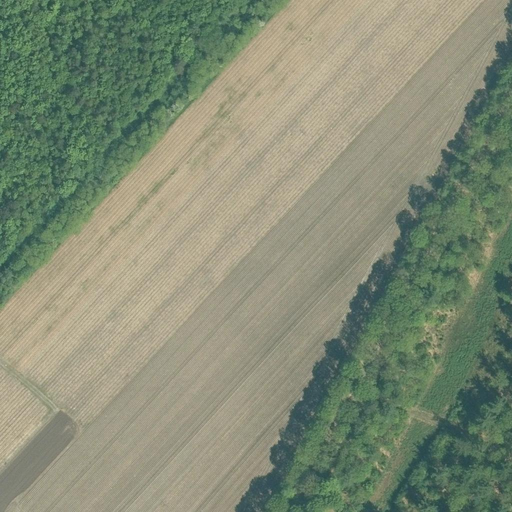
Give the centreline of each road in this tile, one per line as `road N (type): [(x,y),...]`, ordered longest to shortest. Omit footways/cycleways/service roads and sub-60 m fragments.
road 1 (track): [(294,511),(511,106)]
road 2 (track): [(511,440),(364,382)]
